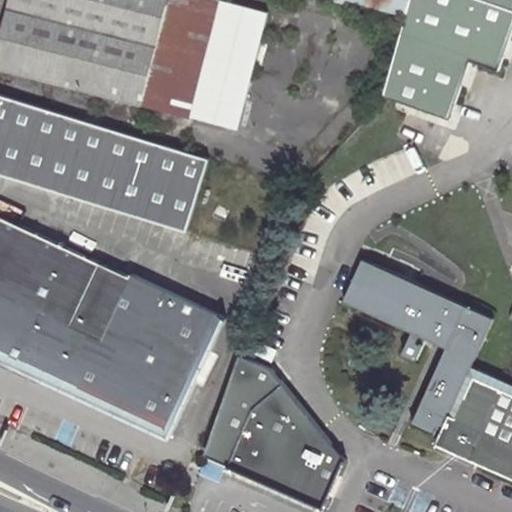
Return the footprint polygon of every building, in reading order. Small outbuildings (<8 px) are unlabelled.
[(230,1),(225,0),(11,0),(0,44),(0,63),(200,115),(230,1)] [(410,0),(356,0),(407,13),(410,0)] [(511,0),(410,0),(407,13),(383,100),(447,123),(469,64),(498,75),(511,36),(511,0)] [(0,93),(0,175),(65,195),(184,232),(206,156),(0,93)] [(131,277),(0,218),(0,358),(146,425),(168,435),(225,316),(132,274),(131,277)] [(511,318),(511,320),(511,385),(472,369),(493,320),(361,261),(342,301),(417,335),(424,338),(444,348),(414,421),(434,430),(438,423),(445,427),(439,441),(511,474),(511,318)] [(408,339),(402,352),(415,358),(424,338),(417,335),(414,341),(408,339)] [(238,356),(201,457),(321,509),(342,461),(269,370),(238,356)]
